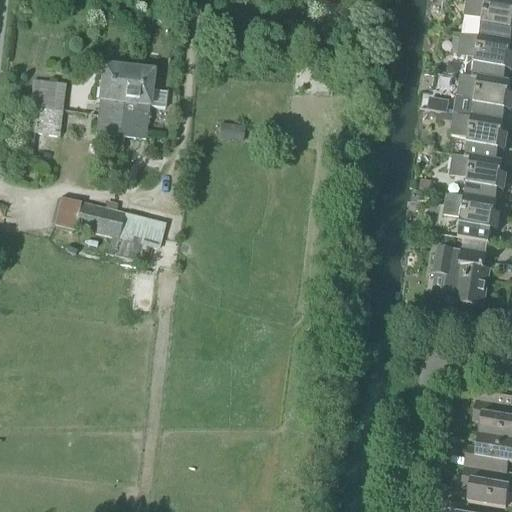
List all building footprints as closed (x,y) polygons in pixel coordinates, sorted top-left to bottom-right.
[(482,21),(479,40),(510,46),(511,34),(511,5),(485,1),(481,0),(467,0),(464,19),(482,21)] [(321,26),(296,24),(295,39),(321,40),(321,26)] [(241,25),(238,44),(265,47),(267,29),(241,25)] [(271,51),(286,52),(288,35),(273,34),(271,51)] [(475,61),(472,79),(472,80),(503,85),(505,74),(511,75),(511,71),(511,58),(508,57),(510,46),(479,40),(461,37),(457,58),(475,61)] [(457,72),(453,67),(448,66),(447,75),(456,77),(457,72)] [(94,138),(120,141),(126,73),(102,70),(94,138)] [(126,73),(120,141),(144,144),(148,110),(165,112),(166,96),(150,94),(152,76),(126,73)] [(460,77),(453,117),(503,125),(505,114),(511,115),(511,108),(511,98),(507,98),(509,86),(503,85),(472,80),(472,79),(460,77)] [(26,137),(58,140),(64,87),(32,83),(26,137)] [(427,112),(429,112),(446,115),(448,103),(429,100),(427,112)] [(468,140),(465,159),(496,165),(498,153),(504,154),(507,138),(501,137),(503,125),(453,117),(450,137),(468,140)] [(217,142),(242,146),(244,129),(219,126),(217,142)] [(467,180),(464,199),(464,200),(495,205),(497,194),(504,195),(506,179),(500,178),(502,166),(496,165),(465,159),(453,156),(449,177),(467,180)] [(464,200),(464,199),(446,196),(443,217),(461,220),(457,241),(489,246),(491,235),(497,236),(499,220),(493,218),(495,205),(464,200)] [(73,235),(74,232),(157,253),(163,228),(57,201),(50,229),(73,235)] [(457,293),(455,307),(482,311),(487,281),(487,280),(486,279),(486,278),(485,277),(484,276),(483,276),(486,258),(438,250),(434,277),(447,279),(445,291),(457,293)] [(482,395),(481,405),(503,408),(505,399),(482,395)] [(511,409),(503,408),(481,405),(476,404),(472,425),(481,426),(479,438),(511,443),(511,409)] [(468,450),(465,470),(506,477),(507,467),(511,467),(511,443),(479,438),(477,452),(468,450)] [(506,477),(465,470),(461,491),(470,493),(468,506),(504,511),(505,511),(509,490),(504,489),(506,477)]
